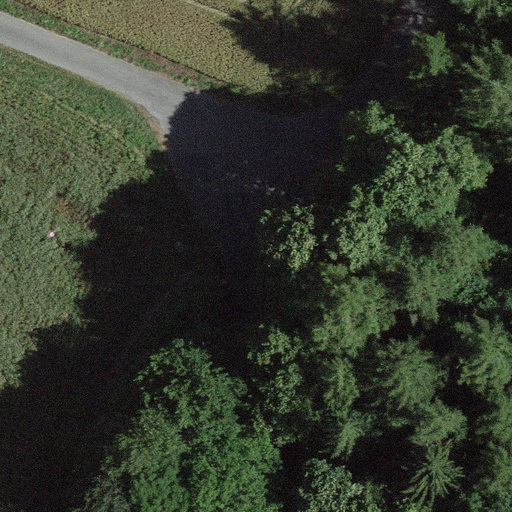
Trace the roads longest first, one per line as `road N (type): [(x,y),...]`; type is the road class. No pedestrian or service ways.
road 1 (track): [(247,122),(248,257),(305,478),(342,511)]
road 2 (unclassified): [(0,26),(247,122)]
road 3 (unclassified): [(421,0),(368,89),(306,132),(247,122)]
